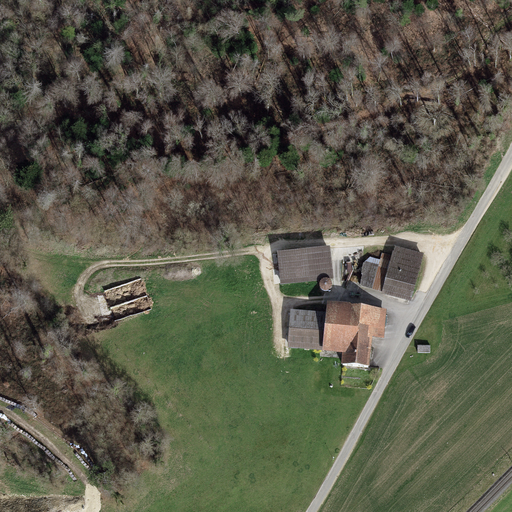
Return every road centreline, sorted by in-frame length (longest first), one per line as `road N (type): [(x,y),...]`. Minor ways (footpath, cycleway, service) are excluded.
road 1 (unclassified): [(310,511),(511,154)]
road 2 (track): [(85,262),(403,239),(453,254)]
road 3 (track): [(0,407),(80,469),(87,511)]
